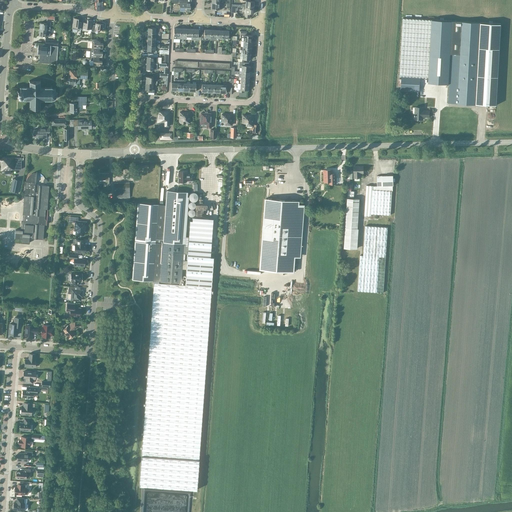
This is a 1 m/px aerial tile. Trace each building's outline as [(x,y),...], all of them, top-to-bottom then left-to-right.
[(94,0),(94,2),(96,1),(97,11),(103,10),(102,0),(94,0)] [(171,0),(171,4),(177,4),(177,2),(180,2),(180,11),(189,11),(190,3),(186,2),(186,0),(171,0)] [(243,7),(243,9),(245,9),(245,17),(250,18),(250,14),(253,14),(254,8),(243,7)] [(81,30),(82,22),(79,22),(79,19),(74,18),(72,27),(75,27),(75,29),(81,30)] [(403,18),(400,76),(402,76),(420,77),(429,78),(432,20),(403,18)] [(92,30),(92,25),(93,20),(87,20),(87,23),(84,22),(83,28),(82,30),(89,31),(89,29),(92,30)] [(429,78),(428,83),(449,84),(448,103),(475,104),(480,23),(432,20),(429,78)] [(40,23),(40,29),(51,30),(51,28),(51,24),(52,22),(47,22),(46,23),(40,23)] [(95,25),(92,25),(92,30),(91,31),(95,32),(95,29),(105,30),(105,23),(103,22),(102,24),(95,23),(95,25)] [(480,23),(476,104),(496,105),(501,24),(480,23)] [(210,37),(210,30),(204,30),(204,33),(201,33),(201,40),(206,41),(207,37),(210,37)] [(243,38),(243,41),(251,42),(252,35),(247,35),(247,32),(241,31),(240,38),(243,38)] [(94,49),(100,49),(103,49),(103,43),(100,43),(100,40),(92,39),(92,43),(94,43),(94,48),(94,49)] [(38,45),(38,54),(41,54),(40,61),(43,61),(43,63),(50,63),(52,63),(57,64),(58,46),(51,46),(38,45)] [(90,51),(90,57),(91,57),(93,57),(99,58),(102,58),(103,52),(100,52),(100,49),(94,49),(94,48),(92,48),(92,51),(90,51)] [(242,59),(242,62),(244,62),(244,59),(250,60),(250,54),(242,53),(242,59)] [(90,61),(90,64),(90,65),(93,65),(93,66),(102,66),(102,61),(99,60),(99,58),(93,57),(91,57),(91,60),(90,61)] [(237,62),(237,64),(240,64),(240,65),(242,65),(241,68),(241,71),(249,72),(250,66),(244,65),(244,62),(242,62),(238,62),(237,62)] [(69,84),(80,85),(80,79),(87,79),(88,70),(78,69),(78,71),(70,70),(69,84)] [(399,79),(398,86),(402,87),(401,90),(419,91),(420,77),(402,76),(402,79),(399,79)] [(41,109),(40,108),(40,101),(45,101),(45,102),(46,102),(46,101),(50,101),(50,102),(51,102),(51,101),(54,99),(55,100),(56,100),(55,99),(56,97),(58,97),(58,96),(57,96),(57,93),(58,94),(58,92),(57,92),(55,90),(56,89),(55,89),(54,89),(52,88),(52,87),(50,87),(50,88),(46,88),(46,87),(45,87),(45,88),(41,88),(41,83),(41,82),(41,81),(40,82),(31,82),(30,80),(29,81),(30,82),(29,88),(27,88),(27,87),(26,87),(26,88),(24,88),(24,87),(23,87),(23,88),(21,88),(20,87),(20,88),(20,91),(19,91),(17,90),(17,91),(18,92),(18,96),(17,97),(19,96),(20,96),(20,100),(19,100),(20,101),(21,100),(23,100),(23,101),(24,101),(24,100),(26,100),(26,101),(27,101),(27,100),(29,100),(29,108),(29,109),(30,108),(39,108),(40,109),(41,109)] [(205,84),(199,84),(199,89),(202,89),(201,92),(208,92),(208,84),(208,83),(205,82),(205,84)] [(157,83),(145,83),(145,86),(144,86),(144,88),(144,89),(145,89),(145,90),(148,90),(148,93),(154,93),(154,89),(152,89),(153,85),(157,86),(157,83)] [(248,84),(240,83),(240,90),(239,90),(239,92),(244,92),(244,90),(248,90),(248,84)] [(77,103),(70,103),(70,112),(77,112),(77,110),(83,110),(83,101),(87,101),(86,97),(77,97),(77,103)] [(424,110),(424,107),(415,107),(415,119),(421,119),(421,117),(429,117),(429,111),(424,110)] [(158,119),(158,122),(162,122),(165,122),(165,126),(168,126),(169,115),(169,111),(166,111),(159,111),(158,119)] [(180,112),(179,122),(190,123),(190,116),(187,116),(187,112),(180,112)] [(201,113),(201,124),(207,124),(207,128),(211,128),(212,113),(201,113)] [(232,118),(228,118),(228,114),(222,114),(221,122),(225,122),(225,125),(232,125),(232,118)] [(243,115),(242,123),(246,123),(246,126),(253,126),(252,132),(258,133),(258,125),(253,124),(253,119),(249,119),(250,115),(243,115)] [(70,120),(70,126),(78,126),(78,129),(91,129),(91,121),(78,121),(78,120),(70,120)] [(34,130),(33,138),(38,138),(37,139),(39,139),(39,138),(46,139),(46,137),(49,137),(50,129),(39,128),(38,131),(34,130)] [(202,194),(214,195),(217,168),(214,168),(215,154),(207,153),(205,166),(201,165),(200,176),(203,176),(202,181),(207,181),(206,184),(208,184),(207,190),(212,190),(212,192),(209,192),(209,193),(202,193),(202,194)] [(0,157),(0,164),(1,164),(1,172),(5,172),(5,171),(10,171),(10,170),(21,170),(21,158),(13,158),(0,157)] [(364,166),(354,167),(354,174),(355,174),(355,178),(361,178),(361,173),(364,173),(364,166)] [(330,182),(330,184),(336,184),(336,174),(332,174),(332,170),(324,170),(324,182),(330,182)] [(15,230),(15,239),(22,239),(22,242),(29,243),(30,238),(43,239),(44,225),(46,225),(47,221),(45,219),(45,209),(48,210),(49,186),(39,185),(36,185),(37,172),(36,172),(36,173),(34,173),(31,174),(29,175),(28,177),(27,179),(26,182),(25,182),(23,214),(22,221),(21,221),(21,230),(15,230)] [(187,181),(193,181),(193,175),(188,175),(188,176),(187,176),(187,172),(179,172),(179,173),(179,174),(178,175),(178,176),(178,177),(179,178),(179,182),(187,182),(187,181)] [(99,174),(99,180),(106,180),(106,184),(109,184),(109,173),(99,174)] [(377,186),(393,186),(393,175),(377,176),(377,186)] [(18,193),(21,180),(13,179),(10,191),(18,193)] [(115,198),(130,198),(129,183),(115,183),(115,198)] [(393,186),(377,186),(373,186),(367,186),(365,216),(371,216),(371,214),(391,215),(392,191),(393,191),(393,186)] [(134,251),(132,280),(150,281),(154,281),(159,282),(181,283),(183,260),(188,192),(167,190),(165,205),(137,203),(134,251)] [(311,191),(310,206),(317,207),(318,192),(311,191)] [(346,228),(358,229),(360,199),(348,198),(346,228)] [(263,247),(261,270),(293,273),(298,215),(304,215),(305,206),(299,205),(299,202),(266,199),(265,217),(265,223),(264,224),(263,224),(263,226),(264,226),(263,241),(263,247)] [(81,235),(81,236),(82,236),(82,235),(84,236),(84,229),(86,229),(86,222),(78,222),(78,218),(70,217),(70,222),(75,222),(75,231),(76,231),(76,235),(81,235)] [(139,485),(139,486),(142,486),(194,490),(197,490),(199,459),(202,417),(213,260),(213,257),(210,257),(211,245),(212,239),(212,238),(213,219),(192,217),(192,221),(190,220),(189,236),(187,260),(185,285),(159,283),(159,282),(154,281),(152,306),(141,455),(139,485)] [(357,292),(383,294),(388,228),(365,226),(363,256),(360,256),(357,292)] [(86,245),(83,245),(83,241),(77,240),(77,245),(75,244),(75,252),(85,253),(86,252),(86,251),(87,250),(87,248),(87,247),(86,246),(86,245)] [(74,266),(84,267),(85,259),(77,259),(77,255),(70,255),(69,259),(74,259),(74,266)] [(71,285),(78,286),(78,283),(79,282),(82,282),(82,275),(71,274),(71,281),(71,285)] [(71,300),(81,301),(81,294),(82,294),(82,291),(80,290),(80,287),(69,287),(68,294),(72,294),(71,300)] [(67,311),(70,311),(70,316),(80,317),(81,314),(81,313),(82,312),(82,311),(82,310),(81,310),(81,309),(81,308),(75,308),(75,304),(67,304),(67,311)] [(14,324),(10,324),(9,334),(17,335),(18,327),(21,327),(22,318),(15,318),(14,324)] [(75,330),(80,326),(75,320),(69,326),(68,325),(62,331),(62,332),(64,335),(65,334),(69,339),(76,334),(73,331),(75,329),(75,330)] [(25,336),(32,336),(33,333),(38,334),(38,327),(33,327),(33,326),(32,326),(32,324),(28,324),(27,325),(26,325),(25,336)] [(42,327),(41,335),(42,335),(42,337),(44,337),(44,338),(45,338),(45,339),(46,339),(46,338),(47,338),(48,338),(48,337),(49,337),(50,336),(54,336),(54,328),(50,327),(50,326),(43,325),(43,327),(42,327)] [(29,358),(29,359),(25,359),(25,367),(35,367),(36,360),(35,360),(35,354),(29,354),(29,358)] [(26,383),(33,383),(33,379),(35,379),(36,372),(24,371),(24,372),(23,372),(23,375),(24,375),(24,376),(24,378),(26,379),(26,383)] [(27,390),(23,390),(22,397),(26,398),(26,399),(29,399),(29,398),(33,398),(33,394),(37,394),(37,388),(27,387),(27,390)] [(21,406),(21,414),(31,415),(32,407),(35,408),(35,404),(24,403),(23,406),(21,406)] [(24,421),(24,423),(20,423),(20,430),(30,431),(31,423),(30,423),(30,418),(24,418),(24,421)] [(44,435),(32,434),(32,438),(30,437),(21,437),(21,440),(19,440),(19,444),(21,444),(20,446),(29,447),(30,441),(33,441),(34,439),(44,439),(44,435)] [(17,461),(28,462),(28,454),(32,455),(33,451),(25,451),(24,454),(18,453),(17,461)] [(16,478),(26,479),(26,478),(30,478),(30,469),(24,469),(24,472),(16,471),(16,478)] [(15,487),(15,494),(27,495),(29,494),(29,490),(28,488),(26,488),(26,485),(23,485),(18,484),(19,485),(19,487),(15,487)] [(17,501),(17,503),(14,502),(13,510),(24,511),(25,503),(24,503),(24,499),(17,498),(17,501)]
